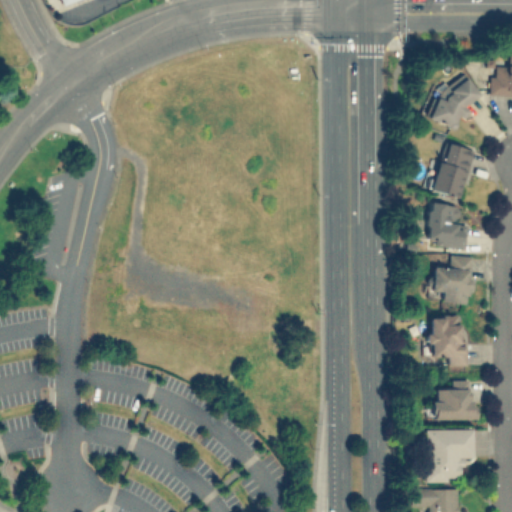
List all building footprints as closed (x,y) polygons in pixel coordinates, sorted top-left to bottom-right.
[(511,94),(511,63),(489,62),(486,93),(511,94)] [(426,116),(452,129),(474,85),(448,71),(426,116)] [(427,188),(457,196),(470,147),(440,139),(427,188)] [(461,245),(463,224),(454,223),(456,203),(425,201),(421,241),(461,245)] [(469,255),(447,253),(446,265),(430,264),(429,289),(437,289),(437,299),(466,301),(469,255)] [(443,353),(443,363),(460,363),(460,313),(424,313),(424,353),(443,353)] [(470,417),(469,377),(447,378),(448,387),(428,388),(429,418),(470,417)] [(421,427),(421,479),(459,479),(459,455),(471,455),(471,427),(421,427)] [(454,511),(455,486),(407,486),(407,506),(423,506),(423,511),(454,511)]
